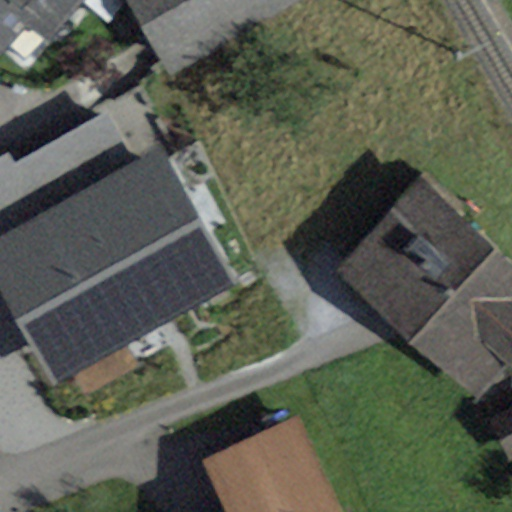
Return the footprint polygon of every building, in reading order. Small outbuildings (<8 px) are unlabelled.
[(0,0),(0,28),(5,33),(1,37),(24,58),(56,23),(52,19),(68,0),(0,0)] [(138,0),(172,59),(278,0),(138,0)] [(0,250),(138,173),(107,117),(11,171),(5,161),(0,163),(0,250)] [(138,173),(0,250),(0,255),(59,360),(216,272),(155,164),(138,173)] [(511,263),(453,203),(456,200),(426,173),(370,236),(378,244),(353,271),(476,381),(505,349),(511,355),(511,263)] [(511,413),(497,421),(511,449),(511,448),(511,413)] [(331,511),(291,426),(218,461),(242,511),(331,511)]
